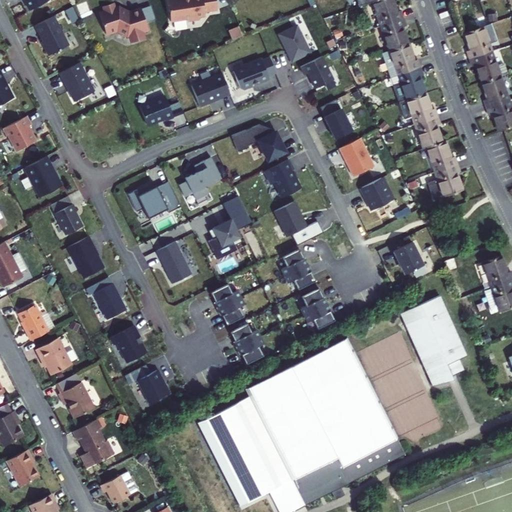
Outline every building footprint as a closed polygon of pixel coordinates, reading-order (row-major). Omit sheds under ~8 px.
[(24,0),(25,0),(30,10),(49,0),(48,0),(24,0)] [(218,10),(216,0),(167,0),(171,21),(188,19),(190,21),(200,19),(199,17),(206,16),(205,12),(218,10)] [(392,0),(376,0),(372,1),(381,26),(403,18),(400,10),(397,12),(392,0)] [(86,2),(77,5),(80,15),(90,11),(86,2)] [(149,31),(142,8),(128,13),(121,9),(121,8),(119,7),(116,8),(114,2),(104,6),(105,11),(100,13),(107,34),(118,30),(128,35),(130,35),(132,42),(143,39),(142,33),(149,31)] [(72,7),(65,11),(72,24),(79,20),(72,7)] [(54,15),(35,25),(45,44),(44,44),(49,55),(70,44),(54,15)] [(406,26),(403,18),(381,26),(389,51),(408,44),(402,27),(406,26)] [(297,24),(278,34),(292,62),(311,52),(297,24)] [(490,24),(483,27),(489,44),(496,42),(490,24)] [(229,30),(233,40),(243,36),(239,27),(229,30)] [(469,59),(491,51),(489,44),(483,27),(464,33),(470,50),(466,52),(469,59)] [(336,38),(342,36),(340,29),(333,31),(336,38)] [(329,49),(335,46),(332,39),(326,43),(329,49)] [(414,61),(408,44),(389,51),(382,53),(391,77),(397,75),(420,67),(417,60),(414,61)] [(337,51),(329,55),(332,61),(340,57),(337,51)] [(481,82),(500,76),(496,66),(491,51),(469,59),(472,67),(475,66),(481,82)] [(322,56),(300,66),(304,74),(308,73),(315,88),(333,79),(322,56)] [(262,60),(268,75),(276,72),(270,57),(262,60)] [(269,79),(268,75),(262,60),(261,58),(244,64),(245,66),(233,71),(240,88),(243,89),(252,86),(251,83),(259,80),(260,82),(269,79)] [(80,62),(59,72),(74,101),(95,90),(80,62)] [(496,66),(500,76),(507,73),(504,66),(501,64),(496,66)] [(423,75),(420,67),(397,75),(400,82),(393,85),(399,102),(406,100),(425,93),(419,76),(423,75)] [(165,69),(158,72),(161,79),(167,76),(165,69)] [(0,70),(0,104),(14,97),(0,70)] [(191,85),(200,106),(230,94),(222,73),(191,85)] [(397,75),(391,77),(393,85),(400,82),(397,75)] [(486,108),(509,101),(500,76),(481,82),(487,99),(483,101),(486,108)] [(109,98),(116,94),(112,86),(104,89),(109,98)] [(356,101),(361,98),(357,91),(353,94),(356,101)] [(431,110),(425,93),(406,100),(415,124),(437,116),(434,109),(431,110)] [(139,106),(147,125),(165,119),(165,120),(174,117),(169,106),(165,95),(139,106)] [(320,108),(324,116),(340,108),(336,100),(320,108)] [(511,127),(511,110),(511,108),(509,101),(486,108),(489,116),(493,115),(499,132),(511,127)] [(179,102),(169,106),(174,117),(183,113),(179,102)] [(340,108),(324,116),(335,139),(351,131),(340,108)] [(27,116),(3,128),(7,135),(8,135),(16,150),(36,140),(28,125),(31,124),(27,116)] [(440,124),(437,116),(415,124),(423,149),(426,148),(442,142),(436,125),(440,124)] [(384,132),(389,127),(384,122),(379,127),(384,132)] [(258,141),(273,133),(272,131),(272,129),(260,124),(232,135),(238,151),(249,147),(248,145),(258,141)] [(276,132),(273,133),(258,141),(268,160),(285,151),(276,132)] [(360,137),(340,148),(354,176),(374,166),(360,137)] [(445,141),(442,142),(426,148),(434,172),(457,164),(454,157),(451,158),(445,141)] [(63,185),(47,155),(25,167),(40,197),(63,185)] [(206,168),(213,182),(222,178),(211,157),(194,165),(197,172),(206,168)] [(293,169),(288,159),(264,171),(271,184),(274,182),(282,197),(301,188),(292,169),(293,169)] [(460,172),(457,164),(434,172),(437,179),(429,182),(435,200),(462,190),(456,173),(460,172)] [(186,180),(193,193),(196,200),(208,193),(205,186),(213,182),(206,168),(197,172),(185,178),(186,180)] [(381,177),(361,187),(372,210),(393,200),(381,177)] [(156,186),(167,209),(169,212),(181,206),(168,180),(156,186)] [(185,196),(193,193),(186,180),(179,184),(185,196)] [(410,189),(418,186),(415,181),(408,184),(410,189)] [(148,218),(167,209),(156,186),(140,194),(137,195),(143,208),(148,218)] [(136,211),(143,208),(137,195),(140,194),(138,189),(128,194),(136,211)] [(57,201),(61,209),(72,204),(68,195),(57,201)] [(223,203),(231,219),(235,228),(251,220),(239,195),(223,203)] [(55,213),(61,209),(57,201),(50,205),(55,213)] [(294,201),(274,211),(287,236),(307,226),(294,201)] [(61,209),(55,213),(66,235),(83,226),(75,212),(76,211),(72,204),(61,209)] [(410,214),(408,208),(394,215),(397,220),(410,214)] [(233,242),(235,245),(242,241),(235,228),(231,219),(209,230),(213,239),(215,238),(221,249),(233,242)] [(89,235),(68,247),(84,278),(104,267),(92,244),(93,243),(89,235)] [(215,238),(213,239),(210,241),(218,258),(237,249),(235,245),(233,242),(221,249),(215,238)] [(23,276),(20,271),(12,255),(4,241),(0,243),(0,280),(3,287),(23,276)] [(175,241),(156,250),(172,283),(191,274),(175,241)] [(412,242),(393,251),(405,274),(423,264),(412,242)] [(286,266),(304,257),(299,248),(282,257),(286,266)] [(12,255),(20,271),(26,268),(18,252),(12,255)] [(507,273),(501,255),(482,262),(490,287),(511,279),(511,276),(510,271),(507,273)] [(305,261),(304,257),(286,266),(282,268),(285,275),(309,263),(307,260),(305,261)] [(448,270),(456,268),(453,260),(445,262),(448,270)] [(293,280),(311,271),(309,268),(311,267),(309,263),(285,275),(289,282),(293,280)] [(315,281),(311,271),(293,280),(298,289),(315,281)] [(49,276),(49,275),(45,282),(52,286),(56,280),(55,279),(57,277),(51,273),(49,276)] [(89,295),(93,292),(112,283),(109,277),(86,289),(89,295)] [(511,279),(490,287),(493,293),(499,310),(499,311),(511,307),(511,279)] [(93,292),(107,319),(126,309),(112,283),(93,292)] [(210,292),(215,301),(232,293),(228,283),(210,292)] [(306,305),(323,297),(319,287),(301,296),(306,305)] [(493,293),(490,287),(483,289),(486,296),(493,293)] [(232,293),(215,301),(217,304),(215,305),(217,309),(240,297),(237,290),(232,293)] [(499,310),(493,293),(486,296),(491,311),(493,312),(499,310)] [(459,359),(467,355),(440,295),(400,313),(432,385),(450,381),(447,375),(451,374),(452,376),(464,370),(459,359)] [(220,312),(222,315),(239,307),(244,304),(240,297),(217,309),(219,313),(220,312)] [(325,300),(323,297),(306,305),(301,307),(305,314),(328,303),(326,299),(325,300)] [(313,319),(330,311),(328,307),(330,306),(328,303),(305,314),(308,321),(313,319)] [(31,340),(48,331),(41,317),(34,304),(18,313),(28,333),(27,333),(31,340)] [(239,307),(222,315),(226,325),(244,316),(239,307)] [(335,320),(330,311),(313,319),(317,328),(335,320)] [(47,314),(41,317),(48,331),(54,327),(47,314)] [(79,325),(72,322),(69,328),(76,332),(79,325)] [(230,331),(234,341),(252,332),(247,323),(230,331)] [(134,325),(110,337),(114,344),(117,343),(127,362),(147,352),(139,337),(140,336),(134,325)] [(252,332),(234,341),(236,344),(234,345),(236,348),(260,337),(256,330),(252,332)] [(485,344),(491,341),(488,335),(482,338),(485,344)] [(66,336),(59,339),(62,345),(69,342),(66,336)] [(51,375),(72,364),(62,345),(59,339),(58,337),(35,349),(42,362),(43,361),(51,375)] [(240,351),(241,354),(259,346),(263,344),(260,337),(236,348),(238,352),(240,351)] [(249,395),(306,505),(332,492),(334,491),(338,498),(343,495),(340,488),(342,487),(406,454),(347,338),(246,389),(249,395)] [(259,346),(241,354),(246,364),(263,355),(259,346)] [(133,371),(137,380),(151,373),(146,364),(133,371)] [(137,380),(149,403),(169,393),(157,369),(151,373),(137,380)] [(133,371),(125,375),(129,384),(137,380),(133,371)] [(55,384),(60,393),(79,383),(74,374),(55,384)] [(79,383),(60,393),(58,394),(64,404),(67,403),(69,408),(74,418),(94,407),(81,382),(79,383)] [(292,511),(306,505),(249,395),(197,422),(239,506),(250,501),(261,495),(269,492),(278,511),(292,511)] [(0,438),(4,446),(23,436),(17,425),(15,420),(18,418),(14,411),(11,412),(7,405),(0,408),(0,438)] [(117,420),(125,423),(128,416),(120,413),(117,420)] [(102,416),(97,418),(101,427),(106,424),(102,416)] [(107,440),(105,441),(98,428),(101,427),(97,418),(73,431),(77,440),(79,438),(87,452),(81,455),(87,468),(114,454),(107,440)] [(20,485),(39,476),(32,462),(34,461),(28,449),(7,460),(20,485)] [(137,460),(143,465),(149,458),(142,453),(137,460)] [(120,475),(130,494),(137,490),(133,482),(134,482),(131,475),(130,476),(128,471),(120,475)] [(130,494),(120,475),(100,485),(104,492),(107,491),(113,503),(130,494)] [(334,491),(332,492),(336,500),(346,495),(342,487),(340,488),(343,495),(338,498),(334,491)] [(33,511),(57,511),(53,503),(56,502),(51,493),(29,504),(33,511)]
